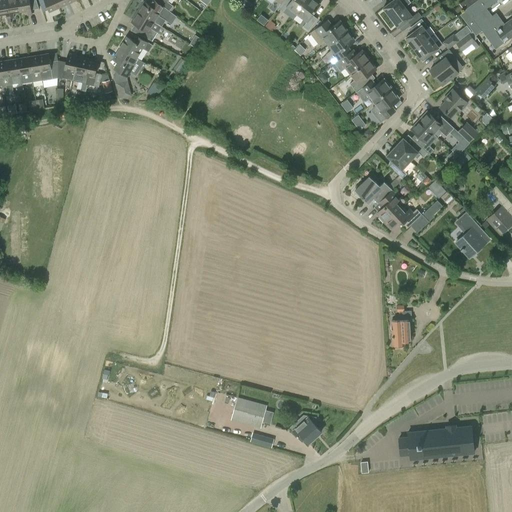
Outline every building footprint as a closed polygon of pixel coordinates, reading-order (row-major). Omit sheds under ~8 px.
[(0,0),(0,13),(6,13),(7,18),(10,17),(7,0),(0,0)] [(20,11),(18,0),(7,0),(10,17),(14,17),(13,12),(20,11)] [(18,0),(20,11),(27,10),(28,14),(32,14),(31,9),(39,8),(36,0),(18,0)] [(49,11),(59,7),(55,0),(38,0),(43,12),(49,10),(49,11)] [(158,2),(169,10),(173,6),(167,2),(168,0),(159,0),(159,2),(159,1),(158,2)] [(277,8),(278,7),(283,0),(274,0),(268,8),(274,12),(277,8)] [(283,0),(278,7),(283,11),(287,7),(297,14),(307,0),(283,0)] [(316,0),(307,0),(297,14),(307,21),(303,26),(308,30),(317,19),(312,15),(320,4),(316,1),(316,0)] [(410,3),(408,0),(392,0),(393,0),(383,8),(390,18),(405,7),(410,3)] [(463,0),(459,4),(464,10),(466,9),(472,4),(478,0),(463,0)] [(496,12),(492,15),(486,7),(495,0),(478,0),(472,4),(466,9),(459,15),(475,36),(483,30),(482,31),(495,48),(511,35),(511,18),(504,24),(496,12)] [(170,11),(169,10),(158,2),(154,8),(144,1),(138,11),(161,26),(165,20),(172,24),(177,16),(170,11)] [(405,7),(390,18),(398,28),(408,20),(411,25),(421,17),(418,13),(412,17),(405,7)] [(156,33),(161,26),(138,11),(131,22),(142,28),(138,34),(151,42),(156,34),(156,33)] [(405,38),(414,49),(430,37),(429,36),(425,30),(428,28),(421,19),(411,27),(414,31),(405,38)] [(267,25),(274,30),(276,27),(275,26),(276,24),(270,20),(267,25)] [(325,41),(328,45),(347,31),(340,21),(332,26),(327,20),(310,33),(319,45),(325,41)] [(354,40),(347,31),(328,45),(332,50),(326,54),(333,64),(334,63),(347,53),(350,51),(347,46),(354,40)] [(430,37),(414,49),(422,60),(443,44),(434,33),(429,36),(430,37)] [(458,41),(454,36),(453,34),(443,42),(448,49),(455,43),(458,41)] [(468,34),(455,43),(462,52),(475,42),(468,34)] [(120,47),(136,57),(143,47),(148,51),(152,45),(135,35),(132,40),(127,36),(120,47)] [(136,57),(120,47),(113,58),(118,61),(114,69),(126,77),(135,63),(133,62),(136,57)] [(350,74),(369,60),(362,50),(351,58),(347,53),(334,63),(340,72),(345,68),(350,74)] [(436,65),(430,70),(438,80),(439,80),(442,84),(457,73),(451,64),(456,60),(451,53),(449,55),(445,51),(436,58),(439,62),(436,65)] [(58,78),(58,63),(51,64),(49,52),(39,54),(43,80),(57,78),(58,78)] [(68,53),(66,64),(58,63),(58,78),(63,79),(63,78),(73,80),(78,55),(68,53)] [(43,80),(39,54),(29,56),(33,82),(43,80)] [(81,89),(88,58),(78,55),(73,80),(78,81),(77,89),(81,89)] [(33,82),(29,56),(18,57),(23,84),(33,82)] [(23,84),(18,57),(8,59),(12,83),(18,82),(19,89),(24,89),(23,84)] [(102,74),(95,73),(98,60),(88,58),(81,89),(81,90),(83,90),(86,88),(87,85),(99,87),(102,74)] [(12,83),(8,59),(0,60),(0,69),(3,85),(4,92),(8,92),(7,84),(12,83)] [(376,69),(369,60),(350,74),(354,80),(349,84),(356,92),(357,91),(368,83),(364,78),(376,69)] [(505,73),(499,76),(503,84),(509,81),(511,87),(511,71),(506,75),(505,73)] [(329,80),(324,74),(319,78),(325,84),(329,80)] [(494,84),(487,77),(475,90),(483,97),(494,84)] [(109,79),(101,80),(104,92),(112,91),(109,79)] [(369,82),(368,83),(357,91),(363,100),(365,100),(370,97),(373,102),(392,88),(388,82),(386,82),(383,79),(373,87),(369,82)] [(127,81),(115,84),(119,98),(131,95),(127,81)] [(392,88),(373,102),(376,106),(372,109),(372,111),(380,122),(395,111),(393,112),(388,106),(399,99),(395,95),(396,93),(392,88)] [(467,103),(452,89),(446,96),(447,97),(445,99),(444,98),(443,99),(445,101),(440,107),(451,117),(460,107),(462,108),(467,103)] [(37,109),(44,108),(43,99),(36,100),(37,109)] [(28,101),(30,110),(37,109),(36,100),(28,101)] [(344,100),(340,104),(346,111),(351,107),(344,100)] [(19,112),(27,111),(26,103),(18,104),(19,112)] [(9,114),(17,113),(16,104),(7,106),(9,114)] [(420,119),(419,120),(434,134),(438,129),(444,135),(448,131),(449,133),(454,128),(443,118),(438,122),(427,112),(426,113),(424,113),(420,118),(420,119)] [(351,119),(358,130),(365,125),(357,114),(351,119)] [(418,144),(427,152),(429,154),(433,150),(429,146),(433,141),(430,138),(434,134),(419,120),(418,121),(416,122),(412,126),(412,128),(411,129),(422,140),(418,144)] [(477,133),(466,122),(458,131),(469,141),(477,133)] [(509,133),(506,126),(501,128),(504,135),(509,133)] [(452,150),(458,156),(470,143),(463,137),(452,150)] [(403,138),(395,147),(410,161),(414,156),(417,159),(420,155),(423,157),(427,152),(418,144),(415,141),(411,146),(403,138)] [(410,161),(395,147),(386,156),(394,162),(390,166),(388,164),(388,165),(402,178),(407,173),(402,169),(410,161)] [(376,181),(369,176),(363,182),(362,182),(354,193),(360,197),(361,197),(367,203),(373,198),(377,203),(391,189),(384,181),(379,185),(376,182),(376,181)] [(431,182),(427,179),(423,183),(427,187),(431,182)] [(436,180),(428,187),(439,199),(446,192),(436,180)] [(511,222),(511,204),(495,186),(489,191),(502,206),(487,219),(500,234),(511,222)] [(384,223),(402,206),(397,201),(400,199),(391,190),(379,202),(382,199),(386,204),(376,213),(379,216),(379,217),(384,223)] [(406,211),(402,206),(384,223),(390,229),(391,228),(393,231),(403,222),(408,226),(405,229),(415,220),(421,214),(416,209),(412,212),(409,209),(406,211)] [(455,221),(466,233),(456,241),(469,256),(490,238),(466,210),(455,221)] [(420,225),(415,220),(405,229),(404,230),(409,235),(420,225)] [(404,311),(404,305),(396,305),(397,311),(399,311),(400,320),(391,320),(393,345),(404,345),(403,341),(410,341),(409,319),(408,311),(404,311)] [(102,371),(104,356),(84,354),(82,369),(102,371)] [(231,420),(260,428),(267,405),(237,397),(231,420)] [(311,421),(315,417),(303,415),(290,427),(297,435),(296,435),(297,437),(298,436),(302,441),(304,439),(308,443),(321,432),(311,421)] [(445,424),(445,426),(406,430),(407,435),(398,436),(400,455),(409,454),(409,459),(475,452),(472,423),(456,425),(456,423),(445,424)] [(251,442),(256,443),(271,448),(274,438),(259,434),(253,433),(251,442)]
